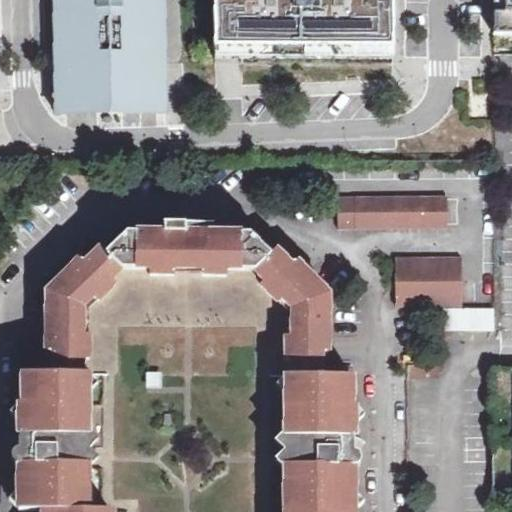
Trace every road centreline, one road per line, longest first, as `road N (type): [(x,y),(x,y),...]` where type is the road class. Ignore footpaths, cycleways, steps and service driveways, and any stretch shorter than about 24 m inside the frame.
road 1 (residential): [(0,310),(13,282),(95,208),(270,209),(338,251),(378,309),(376,511)]
road 2 (residential): [(442,0),(441,93),(417,121),(392,131),(63,141),(37,131),(24,110),(22,0)]
